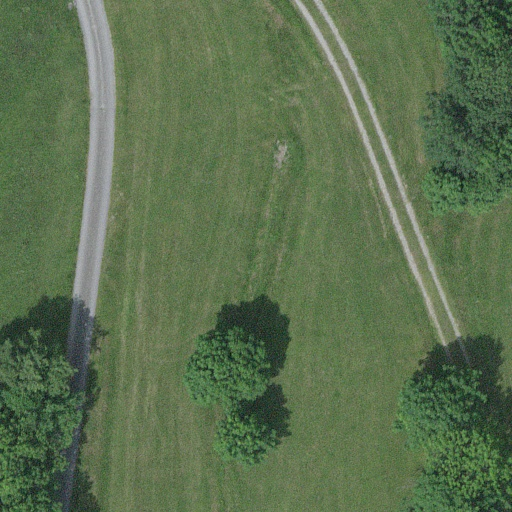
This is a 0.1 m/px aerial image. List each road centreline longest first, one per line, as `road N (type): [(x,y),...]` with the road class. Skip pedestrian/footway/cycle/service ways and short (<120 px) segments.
road 1 (track): [(83,0),(97,45),(103,125),(57,511)]
road 2 (track): [(305,0),(486,455)]
